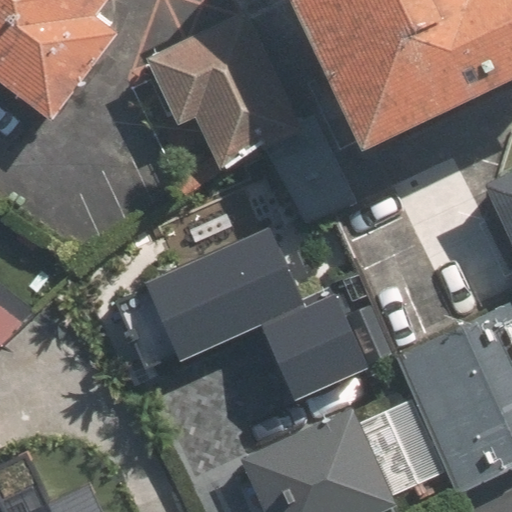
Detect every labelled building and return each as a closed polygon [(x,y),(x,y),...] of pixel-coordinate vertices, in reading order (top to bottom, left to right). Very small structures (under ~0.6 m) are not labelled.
[(0,0),(0,82),(48,117),(111,31),(94,18),(106,0),(0,0)] [(511,0),(302,0),(370,147),(511,82),(511,0)] [(252,10),(151,54),(180,121),(202,112),(228,172),(308,137),(252,10)] [(511,177),(490,187),(511,235),(511,177)] [(0,358),(67,269),(0,219),(0,358)] [(272,225),(150,276),(184,358),(267,324),(299,402),(374,371),(339,289),(305,303),(272,225)] [(511,314),(505,299),(396,351),(462,487),(511,463),(511,314)] [(402,511),(416,506),(372,403),(233,462),(254,511),(402,511)] [(0,511),(104,511),(98,499),(67,511),(14,511),(0,477),(0,511)]
